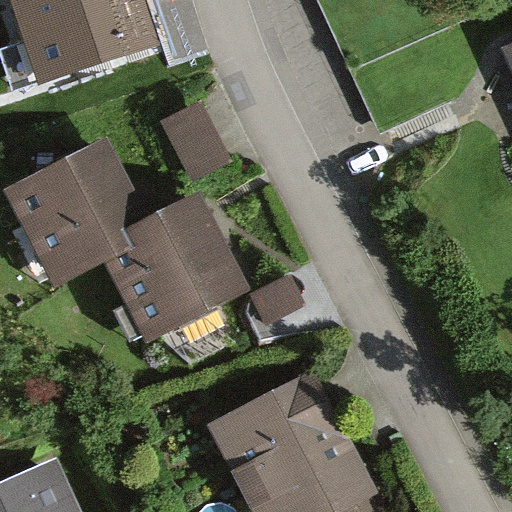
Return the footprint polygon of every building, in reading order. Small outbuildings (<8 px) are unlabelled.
[(155,48),(138,0),(19,0),(48,85),(155,48)] [(228,162),(202,112),(174,127),(200,176),(228,162)] [(104,151),(12,199),(58,286),(113,257),(150,238),(104,151)] [(150,238),(113,257),(160,345),(250,298),(204,210),(150,238)] [(300,303),(290,284),(262,299),(272,318),(300,303)] [(323,384),(219,430),(255,511),(372,511),(379,509),(323,384)] [(0,478),(0,511),(92,511),(66,450),(0,478)]
